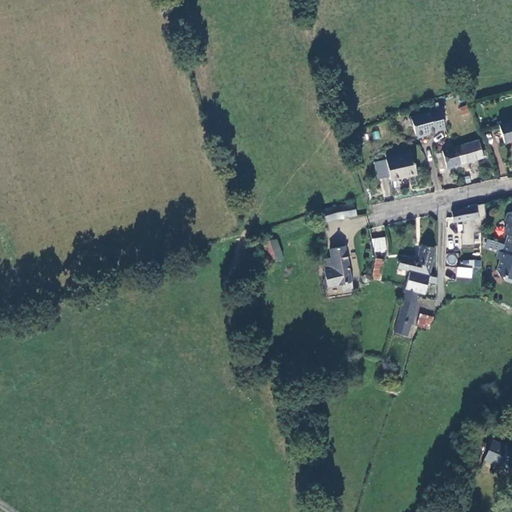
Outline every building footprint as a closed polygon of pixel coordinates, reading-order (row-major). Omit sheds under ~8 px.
[(459,107),(460,115),(468,113),(467,105),(459,107)] [(436,129),(445,127),(439,108),(431,110),(431,109),(410,115),(409,118),(410,124),(413,125),(415,134),(418,136),(429,133),(429,131),(435,129),(436,129)] [(511,140),(511,120),(499,124),(505,143),(511,140)] [(441,151),(446,168),(483,157),(478,140),(441,151)] [(412,153),(386,160),(390,180),(416,174),(412,153)] [(356,215),(355,209),(353,202),(335,206),(337,219),(356,215)] [(465,221),(462,222),(462,231),(460,231),(460,244),(472,244),(472,231),(482,231),(481,221),(486,220),(484,204),(470,205),(470,206),(451,211),(453,221),(464,219),(465,221)] [(325,222),(337,219),(335,206),(322,209),(325,222)] [(504,244),(503,244),(511,247),(511,212),(511,213),(506,214),(504,221),(506,225),(503,234),(507,235),(504,244)] [(386,249),(384,236),(372,238),(374,251),(386,249)] [(282,259),(275,238),(261,243),(268,263),(282,259)] [(511,247),(503,244),(500,252),(498,251),(495,257),(498,261),(495,270),(498,274),(502,276),(503,280),(510,282),(511,281),(511,247)] [(342,283),(343,290),(352,288),(343,246),(329,249),(331,258),(322,260),(328,286),(342,283)] [(397,269),(409,272),(428,276),(434,248),(422,246),(418,261),(400,257),(397,269)] [(446,264),(456,265),(457,255),(448,254),(446,264)] [(379,280),(382,260),(375,259),(372,279),(379,280)] [(268,265),(271,276),(281,273),(277,262),(268,265)] [(457,267),(456,274),(470,275),(471,267),(457,267)] [(427,282),(436,283),(436,278),(428,276),(409,272),(404,289),(416,292),(423,294),(427,282)] [(363,282),(365,281),(367,279),(367,277),(366,275),(364,273),(362,273),(360,274),(358,276),(358,278),(359,280),(361,282),(363,282)] [(416,303),(416,299),(416,292),(404,289),(397,321),(393,332),(406,336),(409,324),(412,325),(416,303)] [(416,326),(418,327),(428,329),(431,317),(419,314),(416,326)] [(483,443),(471,438),(468,445),(480,451),(483,443)] [(511,471),(511,468),(511,448),(492,440),(484,459),(511,471)]
